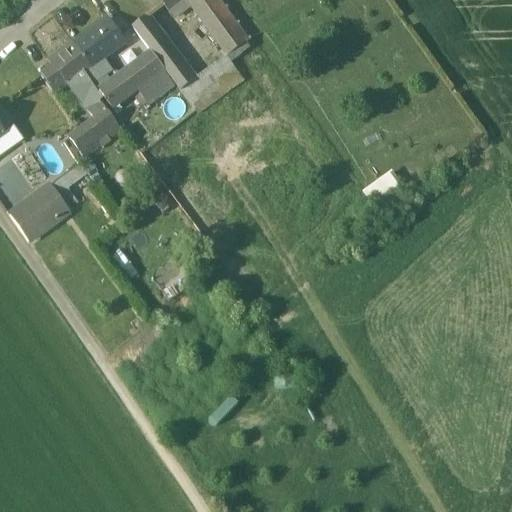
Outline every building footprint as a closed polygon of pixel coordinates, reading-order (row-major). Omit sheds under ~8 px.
[(161,0),(167,8),(178,0),(191,0),(197,7),(207,0),(161,0)] [(248,43),(216,0),(207,0),(197,7),(232,55),(248,43)] [(186,70),(146,17),(131,28),(151,55),(164,71),(171,81),(186,70)] [(108,19),(73,44),(90,67),(125,43),(108,19)] [(73,44),(48,62),(53,69),(42,77),(54,93),(90,67),(73,44)] [(151,55),(100,94),(111,111),(164,71),(151,55)] [(196,79),(179,91),(197,114),(244,78),(227,55),(196,79)] [(186,70),(171,81),(179,91),(196,79),(188,68),(186,70)] [(32,130),(11,99),(0,107),(0,108),(14,128),(21,138),(32,130)] [(100,102),(88,110),(96,120),(107,112),(100,102)] [(14,128),(0,108),(0,127),(5,135),(14,128)] [(120,131),(107,112),(96,120),(69,139),(83,157),(120,131)] [(60,178),(51,185),(58,195),(68,188),(60,178)] [(51,185),(9,216),(29,243),(71,212),(58,195),(51,185)]
